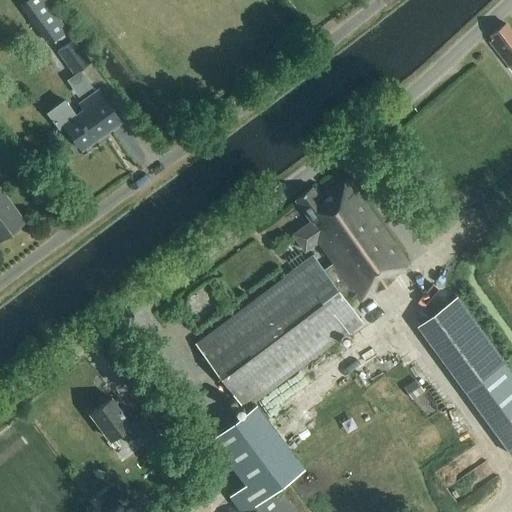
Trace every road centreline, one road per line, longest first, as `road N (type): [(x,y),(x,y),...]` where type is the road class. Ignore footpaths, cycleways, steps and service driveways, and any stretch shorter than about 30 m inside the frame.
road 1 (unclassified): [(0,408),(358,138),(511,1)]
road 2 (unclassified): [(0,285),(381,0)]
